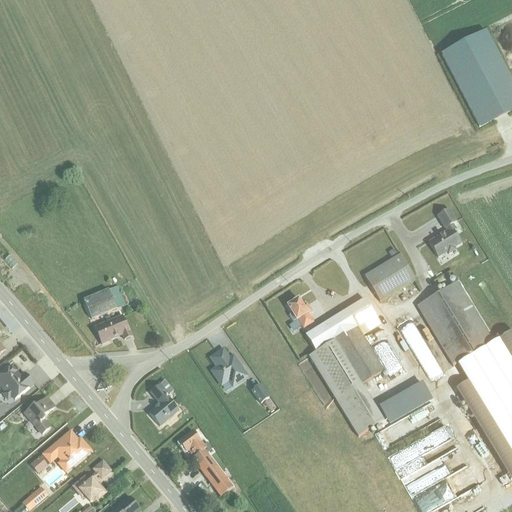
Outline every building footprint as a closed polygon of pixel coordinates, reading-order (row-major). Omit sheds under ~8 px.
[(478,125),(511,108),(511,91),(483,34),(442,54),(478,125)] [(451,209),(438,216),(446,232),(429,241),(439,260),(449,255),(450,257),(458,253),(456,248),(464,244),(459,233),(462,232),(451,209)] [(398,261),(366,281),(380,304),(412,284),(398,261)] [(86,297),(93,315),(123,304),(117,286),(86,297)] [(416,309),(456,367),(492,344),(454,287),(416,309)] [(319,323),(304,298),(293,305),(303,321),(290,328),(295,337),(319,323)] [(363,303),(305,338),(315,354),(307,359),(357,440),(381,425),(360,389),(384,375),(363,339),(379,329),(363,303)] [(95,328),(101,342),(130,331),(124,316),(95,328)] [(421,360),(419,356),(429,350),(412,321),(397,330),(417,362),(421,360)] [(230,383),(234,389),(250,378),(234,355),(230,358),(224,349),(209,358),(216,368),(211,372),(222,388),(230,383)] [(11,399),(13,402),(34,385),(26,375),(20,380),(16,376),(17,375),(6,362),(0,366),(0,388),(4,393),(1,395),(7,402),(11,399)] [(109,388),(104,381),(100,384),(105,391),(109,388)] [(160,430),(182,411),(169,397),(175,392),(165,381),(150,395),(159,405),(148,415),(160,430)] [(223,389),(227,393),(232,388),(228,384),(223,389)] [(259,386),(251,392),(261,405),(269,399),(259,386)] [(33,407),(23,416),(40,437),(51,428),(43,419),(55,409),(47,399),(35,409),(33,407)] [(376,435),(381,452),(390,449),(384,432),(376,435)] [(71,433),(42,457),(50,466),(57,459),(60,462),(57,465),(65,474),(91,452),(81,439),(78,441),(71,433)] [(184,447),(222,498),(234,490),(204,450),(209,446),(200,435),(184,447)] [(443,435),(392,455),(415,511),(451,511),(448,503),(479,491),(470,468),(439,480),(434,468),(427,471),(425,466),(436,462),(431,450),(447,444),(443,435)] [(30,466),(37,476),(49,467),(41,457),(30,466)] [(85,477),(71,488),(81,500),(83,498),(90,505),(96,500),(98,502),(107,494),(99,484),(100,483),(96,479),(98,477),(100,480),(110,472),(103,463),(93,471),(95,474),(87,480),(85,477)] [(40,488),(28,498),(35,506),(47,496),(40,488)] [(117,507),(112,511),(139,511),(141,511),(129,498),(118,508),(117,507)]
